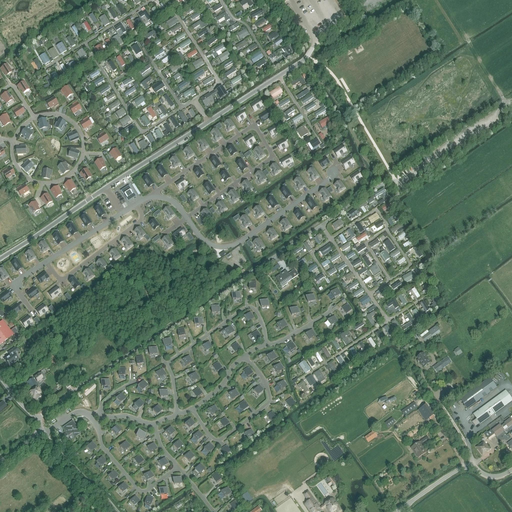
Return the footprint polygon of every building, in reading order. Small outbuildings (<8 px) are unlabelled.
[(163,3),(160,5),(165,13),(169,11),(163,3)] [(220,4),(212,9),(214,12),(222,7),(220,4)] [(120,5),(117,7),(122,16),(126,14),(120,5)] [(155,7),(151,9),(157,18),(160,16),(155,7)] [(111,8),(108,10),(114,20),(117,18),(111,8)] [(261,9),(250,15),(252,19),(263,13),(261,9)] [(151,19),(145,10),(139,15),(141,18),(145,15),(149,21),(151,19)] [(225,13),(216,18),(220,24),(225,20),(224,18),(226,21),(230,19),(225,13)] [(105,15),(99,18),(104,27),(110,23),(105,15)] [(140,18),(134,22),(140,30),(145,26),(140,18)] [(175,18),(166,23),(170,28),(178,23),(175,18)] [(263,19),(254,24),(256,28),(265,22),(263,19)] [(129,20),(126,22),(132,30),(135,28),(129,20)] [(201,21),(192,26),(194,29),(200,25),(202,29),(205,27),(203,24),(203,23),(201,21)] [(87,22),(83,24),(88,32),(92,30),(87,22)] [(237,23),(229,28),(231,32),(239,26),(237,23)] [(121,24),(115,28),(117,31),(120,29),(123,34),(126,32),(121,24)] [(271,24),(263,29),(265,32),(273,27),(271,24)] [(180,25),(171,31),(173,34),(182,28),(180,25)] [(75,26),(72,28),(77,37),(80,35),(75,26)] [(206,29),(197,35),(200,38),(208,32),(206,29)] [(155,30),(145,37),(147,40),(154,35),(156,39),(159,37),(157,33),(155,30)] [(245,30),(237,34),(240,40),(249,35),(245,30)] [(279,30),(269,37),(271,40),(281,34),(279,30)] [(184,33),(175,38),(177,42),(186,36),(184,33)] [(118,35),(112,38),(117,46),(123,43),(118,35)] [(70,36),(67,38),(72,47),(76,45),(70,36)] [(282,38),(274,44),(276,46),(284,41),(283,41),(285,40),(283,36),(282,37),(282,38)] [(214,37),(206,43),(208,46),(216,40),(214,37)] [(160,38),(152,44),(154,47),(162,42),(160,38)] [(109,39),(105,41),(110,51),(114,49),(109,39)] [(189,40),(180,46),(182,49),(191,43),(189,40)] [(235,46),(238,51),(247,45),(244,41),(235,46)] [(62,43),(56,46),(61,54),(67,51),(62,43)] [(137,44),(132,47),(137,55),(142,52),(137,44)] [(101,45),(95,48),(99,56),(105,53),(101,45)] [(222,45),(213,50),(216,53),(224,48),(222,45)] [(289,46),(283,49),(284,51),(286,54),(288,57),(294,53),(289,46)] [(54,48),(48,51),(53,60),(59,56),(54,48)] [(83,48),(77,53),(81,59),(87,55),(83,48)] [(195,50),(187,55),(189,59),(198,53),(195,50)] [(231,57),(227,52),(223,54),(224,54),(218,57),(222,63),(231,57)] [(260,52),(250,59),(254,64),(263,57),(260,52)] [(45,54),(40,57),(44,65),(50,62),(45,54)] [(131,55),(128,57),(133,66),(136,65),(131,55)] [(120,56),(117,58),(122,67),(125,65),(120,56)] [(169,56),(162,61),(164,64),(171,59),(169,56)] [(201,59),(192,64),(196,69),(204,64),(201,59)] [(37,60),(34,62),(39,70),(42,68),(37,60)] [(231,60),(223,65),(225,68),(233,63),(231,60)] [(264,60),(257,65),(257,66),(257,67),(258,68),(266,63),(264,60)] [(73,61),(68,65),(73,72),(78,69),(73,61)] [(111,61),(108,63),(113,72),(117,70),(111,61)] [(178,62),(169,68),(173,73),(181,67),(178,62)] [(62,63),(60,65),(64,71),(66,74),(68,73),(66,70),(62,63)] [(7,65),(1,68),(0,68),(0,69),(2,72),(3,71),(6,76),(11,72),(7,65)] [(149,65),(140,72),(142,74),(151,68),(149,65)] [(234,68),(225,74),(227,77),(236,71),(234,68)] [(98,70),(89,76),(91,79),(100,73),(98,70)] [(202,71),(193,77),(197,84),(206,78),(202,71)] [(181,72),(173,78),(175,81),(183,75),(181,72)] [(57,74),(52,78),(56,85),(61,82),(57,74)] [(45,79),(44,79),(50,88),(53,86),(48,77),(45,79)] [(150,77),(141,84),(143,87),(144,86),(146,90),(149,88),(146,84),(152,80),(150,77)] [(212,77),(202,83),(204,86),(214,80),(212,77)] [(239,77),(231,82),(232,85),(241,80),(239,77)] [(301,77),(291,83),(293,86),(303,80),(301,77)] [(102,78),(94,83),(96,86),(104,81),(102,78)] [(131,78),(122,83),(124,86),(133,81),(131,78)] [(23,82),(18,85),(18,86),(17,86),(19,89),(20,88),(23,93),(29,89),(24,82),(23,82)] [(161,82),(153,87),(156,92),(165,87),(161,82)] [(210,94),(201,99),(205,106),(209,103),(213,101),(214,101),(212,97),(217,94),(220,99),(222,98),(227,95),(222,86),(214,91),(210,94)] [(73,94),(68,87),(62,91),(61,91),(63,94),(64,93),(67,98),(73,94)] [(279,87),(269,94),(273,99),(283,93),(279,87)] [(133,88),(124,94),(127,97),(135,91),(133,88)] [(192,89),(183,94),(185,98),(191,95),(192,97),(196,95),(192,89)] [(308,90),(297,96),(299,99),(310,93),(308,90)] [(0,97),(2,99),(3,99),(6,104),(12,100),(7,92),(2,96),(0,97)] [(167,95),(164,97),(170,105),(172,103),(167,95)] [(311,95),(302,101),(304,105),(313,99),(311,95)] [(142,96),(134,101),(137,106),(145,101),(142,96)] [(54,98),(47,103),(50,108),(55,105),(56,106),(58,105),(58,103),(54,98)] [(288,99),(279,105),(281,108),(290,102),(288,99)] [(259,100),(251,106),(254,111),(263,105),(262,104),(259,100)] [(118,101),(109,107),(111,111),(121,105),(118,101)] [(77,103),(77,102),(74,104),(75,105),(70,108),(74,114),(81,109),(77,103)] [(162,106),(159,108),(163,114),(164,116),(167,114),(162,106)] [(16,110),(15,109),(12,111),(13,112),(17,117),(24,112),(21,107),(16,110)] [(148,109),(147,110),(153,119),(157,116),(151,107),(150,108),(148,109)] [(283,114),(285,117),(287,115),(295,110),(293,107),(283,114)] [(116,113),(115,114),(118,119),(119,117),(120,118),(126,114),(123,108),(116,113)] [(324,108),(314,114),(316,117),(326,111),(324,108)] [(192,109),(189,111),(194,120),(197,118),(192,109)] [(182,112),(178,114),(184,124),(188,121),(182,112)] [(242,112),(235,116),(237,118),(239,122),(246,117),(242,112)] [(265,113),(259,116),(263,122),(271,117),(270,115),(268,112),(265,113)] [(0,118),(0,119),(4,126),(10,123),(7,118),(8,117),(6,114),(5,115),(0,118)] [(301,115),(292,121),(294,125),(303,119),(301,115)] [(128,116),(119,121),(123,127),(131,121),(128,116)] [(145,116),(140,119),(143,122),(144,121),(147,126),(150,124),(145,116)] [(173,117),(170,119),(175,128),(179,126),(173,117)] [(88,119),(87,118),(85,120),(85,121),(81,124),(84,129),(92,125),(88,119)] [(328,118),(319,123),(322,129),(331,124),(328,118)] [(45,119),(39,120),(40,126),(39,126),(40,129),(47,128),(45,119)] [(56,128),(61,131),(66,123),(60,120),(57,125),(56,124),(54,127),(56,128)] [(230,120),(225,124),(228,128),(229,131),(231,129),(235,127),(230,120)] [(167,131),(163,133),(165,137),(169,134),(171,136),(173,135),(171,133),(172,132),(167,124),(164,126),(167,131)] [(274,127),(268,130),(272,136),(279,132),(278,130),(276,126),(274,127)] [(303,126),(296,130),(301,138),(308,134),(303,126)] [(25,129),(21,134),(29,139),(33,134),(33,133),(31,131),(30,132),(25,129)] [(216,129),(211,133),(213,136),(215,138),(217,141),(218,140),(222,137),(216,129)] [(158,130),(155,132),(160,140),(164,138),(158,130)] [(68,136),(71,142),(79,138),(76,132),(71,134),(70,133),(68,134),(68,136)] [(102,135),(97,138),(101,144),(108,139),(105,133),(104,132),(101,134),(102,135)] [(151,134),(147,136),(152,144),(155,142),(151,134)] [(251,136),(244,141),(247,144),(248,146),(250,144),(255,141),(251,136)] [(203,138),(198,142),(203,150),(208,147),(203,138)] [(317,138),(309,143),(313,149),(320,144),(317,138)] [(144,140),(138,143),(143,152),(149,149),(144,140)] [(284,140),(277,145),(280,150),(287,146),(284,140)] [(134,145),(131,146),(136,155),(139,153),(134,145)] [(26,147),(25,146),(22,146),(22,147),(17,148),(17,154),(26,154),(26,147)] [(232,146),(227,149),(230,154),(232,153),(233,155),(237,152),(232,146)] [(342,146),(334,152),(338,157),(346,151),(342,146)] [(259,147),(254,151),(259,159),(265,155),(259,147)] [(189,148),(184,151),(187,156),(189,158),(194,155),(189,148)] [(69,156),(77,159),(79,153),(74,151),(74,150),(71,149),(69,156)] [(112,155),(116,160),(121,157),(116,149),(111,153),(110,154),(111,156),(112,155)] [(289,156),(281,161),(284,167),(293,162),(289,156)] [(176,157),(170,161),(172,164),(173,165),(175,168),(176,167),(180,164),(176,157)] [(216,157),(210,161),(216,169),(221,165),(216,157)] [(350,157),(342,163),(345,168),(346,168),(347,167),(354,163),(350,157)] [(326,158),(321,161),(325,166),(329,163),(326,158)] [(104,161),(102,159),(101,159),(95,163),(100,171),(106,167),(103,162),(104,161)] [(242,160),(236,163),(240,168),(242,171),(244,170),(247,168),(242,160)] [(29,162),(28,161),(25,163),(26,164),(22,168),(27,173),(33,167),(29,162)] [(64,163),(58,167),(63,174),(69,171),(66,166),(67,165),(65,162),(64,163)] [(276,164),(270,168),(275,175),(280,171),(276,164)] [(162,166),(157,170),(162,178),(167,175),(162,166)] [(3,173),(3,174),(6,179),(14,174),(10,168),(7,170),(5,171),(5,170),(2,172),(3,173)] [(199,168),(194,172),(199,178),(204,175),(199,168)] [(313,168),(308,172),(313,180),(319,176),(313,168)] [(83,175),(86,180),(92,177),(87,169),(81,173),(80,174),(82,176),(83,175)] [(43,178),(49,179),(50,174),(51,174),(52,171),(51,171),(51,170),(44,170),(43,178)] [(225,171),(220,175),(223,179),(225,178),(227,180),(230,178),(225,171)] [(261,171),(255,175),(261,183),(266,180),(261,171)] [(358,172),(351,177),(354,182),(361,178),(358,172)] [(148,176),(143,179),(148,187),(154,184),(148,176)] [(299,178),(294,181),(300,190),(305,186),(299,178)] [(183,179),(176,184),(180,189),(186,185),(183,179)] [(64,185),(66,188),(67,187),(70,192),(76,188),(71,181),(65,184),(64,185)] [(247,181),(242,185),(248,193),(253,189),(247,181)] [(340,181),(335,185),(339,192),(345,188),(340,181)] [(209,183),(204,186),(209,195),(215,191),(209,183)] [(134,184),(132,186),(138,196),(140,194),(134,184)] [(17,189),(21,196),(29,191),(26,186),(25,185),(20,188),(19,187),(17,189)] [(129,185),(120,191),(121,191),(124,197),(125,196),(128,200),(131,198),(132,199),(136,196),(135,195),(129,186),(129,185)] [(60,189),(58,186),(51,191),(56,198),(62,195),(59,190),(60,189)] [(286,187),(281,191),(286,199),(291,195),(286,187)] [(385,192),(383,188),(374,194),(376,197),(381,194),(385,192)] [(325,189),(320,193),(325,201),(331,197),(325,189)] [(193,190),(188,194),(193,201),(198,197),(193,190)] [(234,190),(228,194),(233,201),(234,202),(239,199),(234,190)] [(52,202),(48,194),(42,198),(41,198),(43,201),(44,200),(47,205),(52,202)] [(372,197),(367,201),(369,205),(375,201),(373,199),(375,198),(373,195),(371,197),(372,197)] [(272,197),(267,200),(273,209),(278,205),(272,197)] [(311,198),(306,202),(312,210),(317,207),(311,198)] [(365,200),(359,205),(364,213),(367,212),(363,207),(368,204),(365,200)] [(37,204),(36,202),(35,202),(29,206),(34,213),(39,210),(37,206),(36,205),(37,204)] [(222,202),(216,206),(221,213),(226,209),(222,202)] [(390,203),(381,208),(384,211),(392,206),(390,203)] [(97,208),(94,209),(96,212),(100,218),(101,217),(105,214),(101,208),(100,206),(98,207),(97,208)] [(259,206),(254,210),(258,217),(264,213),(259,206)] [(169,207),(163,211),(166,214),(167,216),(169,219),(174,215),(169,207)] [(355,208),(348,214),(352,219),(359,213),(355,208)] [(207,209),(201,213),(207,221),(212,217),(207,209)] [(299,210),(294,214),(297,218),(299,217),(301,219),(304,217),(299,210)] [(376,213),(368,219),(371,224),(380,219),(376,213)] [(81,218),(86,227),(86,226),(91,223),(86,215),(81,218)] [(245,216),(240,220),(246,227),(251,224),(245,216)] [(154,219),(149,223),(153,228),(154,227),(156,229),(159,226),(154,219)] [(286,219),(281,223),(285,230),(291,226),(286,219)] [(340,220),(332,225),(336,230),(344,225),(340,220)] [(381,221),(374,225),(377,229),(383,225),(381,221)] [(71,225),(67,227),(72,235),(77,232),(72,224),(71,225)] [(400,225),(391,231),(393,234),(402,228),(400,225)] [(140,227),(135,231),(138,236),(141,239),(145,235),(140,227)] [(181,229),(173,235),(177,240),(185,234),(181,229)] [(272,229),(267,233),(272,239),(277,236),(272,229)] [(58,233),(53,236),(58,244),(64,241),(60,235),(58,233)] [(365,233),(356,238),(358,241),(367,236),(365,233)] [(127,237),(121,241),(128,249),(133,245),(131,244),(127,237)] [(167,237),(162,240),(168,248),(170,247),(173,244),(169,238),(167,237)] [(259,239),(253,243),(259,251),(264,247),(259,239)] [(389,240),(384,244),(390,252),(395,249),(389,240)] [(44,242),(39,245),(43,252),(49,249),(44,242)] [(306,242),(304,244),(309,252),(312,250),(308,245),(309,245),(308,243),(307,244),(306,242)] [(348,244),(340,249),(342,252),(350,247),(348,244)] [(364,244),(356,250),(358,253),(366,248),(364,244)] [(329,245),(320,251),(324,256),(332,251),(329,245)] [(300,246),(292,252),(294,255),(303,249),(300,246)] [(417,247),(413,250),(419,259),(423,256),(417,247)] [(115,249),(110,253),(112,257),(115,260),(120,256),(118,253),(115,249)] [(398,250),(391,255),(393,258),(400,253),(398,250)] [(30,251),(25,254),(30,261),(35,258),(33,254),(31,251),(30,251)] [(385,251),(380,254),(385,262),(390,258),(385,251)] [(338,253),(329,259),(332,262),(340,257),(338,253)] [(366,257),(363,259),(368,267),(372,265),(366,257)] [(102,259),(97,263),(102,270),(107,266),(104,263),(102,259)] [(360,259),(351,264),(353,268),(362,262),(360,259)] [(17,260),(11,263),(12,265),(13,265),(17,271),(22,268),(17,260)] [(302,260),(299,262),(304,269),(305,268),(307,267),(304,263),(302,260)] [(315,264),(308,269),(310,272),(317,267),(315,264)] [(375,265),(369,269),(374,276),(380,272),(375,265)] [(1,270),(0,270),(0,275),(1,277),(3,280),(8,277),(4,270),(3,268),(1,270)] [(365,268),(358,273),(360,276),(367,271),(365,268)] [(89,269),(84,273),(89,280),(94,276),(89,269)] [(298,276),(299,275),(295,269),(288,274),(286,271),(276,278),(282,287),(293,280),(292,279),(298,276)] [(44,272),(36,278),(39,282),(40,283),(43,281),(48,277),(48,276),(44,272)] [(351,272),(344,277),(347,281),(354,276),(351,272)] [(411,272),(402,277),(406,283),(414,278),(411,272)] [(74,277),(69,281),(75,289),(80,285),(74,277)] [(356,281),(348,287),(350,290),(358,284),(356,281)] [(399,281),(391,287),(393,290),(401,284),(399,281)] [(427,284),(422,287),(424,290),(426,293),(430,290),(427,284)] [(56,287),(48,293),(52,298),(60,293),(56,287)] [(34,288),(26,294),(30,299),(38,293),(34,288)] [(330,293),(334,298),(341,294),(337,288),(330,293)] [(362,288),(353,294),(355,297),(364,291),(362,288)] [(414,288),(412,290),(417,298),(420,296),(414,288)] [(389,289),(380,294),(382,297),(391,292),(389,289)] [(7,291),(0,296),(0,298),(3,302),(11,296),(7,291)] [(231,293),(232,300),(241,298),(239,291),(231,293)] [(306,297),(308,303),(316,300),(313,294),(306,297)] [(401,295),(398,297),(403,305),(407,303),(401,295)] [(367,296),(359,301),(363,307),(371,301),(367,296)] [(434,304),(430,306),(433,309),(439,305),(434,298),(431,300),(434,304)] [(259,301),(261,308),(269,306),(267,299),(259,301)] [(394,300),(386,305),(388,308),(392,305),(395,309),(398,307),(394,300)] [(423,302),(420,304),(426,312),(429,310),(423,302)] [(342,308),(347,314),(352,310),(347,304),(342,308)] [(17,305),(10,310),(14,315),(21,310),(17,305)] [(43,305),(36,310),(40,315),(47,310),(43,305)] [(211,307),(212,313),(220,312),(219,305),(211,307)] [(289,309),(292,315),(299,312),(297,306),(289,309)] [(416,310),(413,312),(419,320),(422,318),(416,310)] [(244,317),(248,322),(254,317),(250,312),(244,317)] [(374,312),(366,317),(372,327),(376,325),(371,318),(376,315),(374,312)] [(410,322),(405,326),(407,329),(412,326),(415,324),(409,314),(406,316),(410,322)] [(327,320),(331,326),(338,321),(334,316),(327,320)] [(28,317),(21,322),(25,327),(32,322),(28,317)] [(193,318),(195,325),(203,324),(202,317),(193,318)] [(0,322),(0,344),(1,344),(13,335),(10,331),(8,328),(7,326),(7,325),(4,320),(3,321),(3,320),(0,322)] [(277,324),(281,330),(288,325),(284,320),(277,324)] [(395,320),(391,322),(397,332),(401,329),(395,320)] [(362,322),(354,327),(356,330),(364,325),(362,322)] [(224,330),(228,336),(235,331),(231,326),(224,330)] [(420,336),(422,338),(425,342),(432,337),(432,338),(440,332),(436,326),(428,332),(427,330),(420,336)] [(18,341),(23,337),(16,327),(10,331),(13,335),(18,341)] [(177,329),(178,337),(185,336),(184,328),(177,329)] [(305,334),(309,340),(316,335),(312,329),(305,334)] [(251,334),(256,341),(261,337),(257,330),(251,334)] [(348,332),(340,336),(346,345),(349,343),(345,337),(350,335),(348,332)] [(162,340),(164,347),(172,344),(170,338),(162,340)] [(371,338),(368,340),(373,348),(376,345),(371,338)] [(202,346),(206,352),(213,347),(209,341),(202,346)] [(286,345),(290,352),(296,348),(291,341),(286,345)] [(231,346),(235,353),(241,349),(236,342),(231,346)] [(362,342),(358,344),(365,353),(368,351),(362,342)] [(19,352),(15,347),(8,353),(10,356),(4,360),(9,367),(19,360),(15,354),(19,352)] [(148,348),(148,349),(149,355),(158,353),(156,347),(148,348)] [(454,350),(454,351),(457,355),(458,356),(462,353),(458,348),(458,347),(454,350)] [(353,348),(350,350),(355,359),(359,356),(353,348)] [(267,356),(270,362),(277,357),(273,352),(267,356)] [(424,353),(417,358),(418,360),(417,361),(418,362),(419,361),(424,368),(431,363),(424,353)] [(182,360),(186,366),(193,361),(189,355),(182,360)] [(53,368),(55,367),(57,369),(59,368),(58,365),(52,356),(48,359),(53,368)] [(309,357),(306,359),(312,367),(315,365),(309,357)] [(339,357),(336,359),(341,368),(345,365),(339,357)] [(450,360),(448,357),(433,367),(437,373),(452,362),(450,360)] [(305,361),(299,365),(305,374),(311,370),(305,361)] [(212,366),(217,372),(223,369),(219,364),(218,362),(212,366)] [(331,362),(328,364),(333,373),(337,371),(331,362)] [(273,368),(277,373),(284,369),(280,363),(273,368)] [(243,371),(248,377),(253,374),(249,367),(243,371)] [(156,374),(160,379),(160,378),(163,382),(166,379),(163,376),(166,374),(162,368),(156,374)] [(319,370),(314,374),(320,383),(325,380),(319,370)] [(189,377),(193,382),(199,377),(195,372),(189,377)] [(43,378),(39,373),(34,377),(37,382),(43,378)] [(306,379),(311,387),(316,383),(311,375),(306,379)] [(32,378),(26,383),(31,391),(29,392),(27,394),(30,397),(32,400),(35,398),(36,400),(41,397),(39,394),(41,392),(32,378)] [(496,387),(489,378),(460,399),(467,409),(496,387)] [(101,380),(102,387),(110,386),(109,379),(101,380)] [(138,386),(143,391),(148,385),(148,384),(143,380),(138,386)] [(277,385),(281,390),(287,386),(283,380),(277,385)] [(303,381),(297,385),(299,389),(301,387),(305,393),(309,391),(305,385),(303,381)] [(254,391),(258,395),(264,390),(259,385),(254,391)] [(192,391),(197,398),(203,394),(199,388),(198,387),(192,391)] [(159,390),(160,397),(168,396),(167,389),(159,390)] [(229,394),(233,399),(239,395),(235,389),(229,394)] [(511,400),(511,399),(505,390),(473,414),(480,424),(511,400)] [(116,399),(121,403),(127,397),(122,393),(116,399)] [(286,401),(290,408),(296,404),(291,398),(286,401)] [(138,409),(139,409),(145,403),(140,399),(134,405),(135,405),(132,408),(136,411),(138,409)] [(238,404),(243,411),(247,409),(249,407),(248,406),(244,400),(238,404)] [(401,411),(404,416),(406,415),(418,407),(414,402),(401,411)] [(152,411),(157,415),(163,409),(158,404),(152,411)] [(418,410),(425,421),(429,419),(430,420),(431,419),(432,419),(433,418),(435,417),(426,404),(418,410)] [(208,410),(212,415),(218,411),(214,405),(208,410)] [(266,415),(271,422),(277,418),(272,411),(266,415)] [(219,421),(224,428),(230,424),(229,423),(225,417),(219,421)] [(185,424),(190,429),(195,423),(191,418),(185,424)] [(392,418),(385,423),(388,428),(395,422),(392,418)] [(491,431),(495,436),(496,435),(496,436),(503,431),(504,430),(502,428),(506,426),(507,427),(508,428),(511,424),(511,421),(510,418),(504,423),(504,424),(501,426),(499,424),(491,431)] [(77,427),(73,421),(63,428),(68,436),(72,433),(75,437),(80,433),(76,427),(77,427)] [(111,431),(116,435),(122,430),(117,425),(111,431)] [(165,432),(170,437),(175,431),(171,426),(168,429),(167,430),(165,432)] [(244,434),(248,439),(255,435),(251,429),(244,434)] [(146,433),(139,430),(136,435),(143,439),(146,433)] [(193,437),(198,441),(204,435),(199,431),(193,437)] [(373,431),(365,437),(368,443),(374,438),(377,436),(373,431)] [(486,431),(484,434),(489,441),(492,439),(495,436),(491,431),(488,433),(486,431)] [(427,437),(421,441),(424,445),(430,441),(427,437)] [(173,446),(178,450),(184,444),(179,440),(173,446)] [(120,447),(125,452),(130,446),(125,441),(120,447)] [(86,448),(91,452),(94,450),(97,447),(92,442),(86,448)] [(419,442),(411,448),(418,458),(426,452),(419,442)] [(490,449),(484,442),(476,447),(482,455),(487,452),(487,451),(490,449)] [(147,447),(151,453),(158,448),(154,443),(147,447)] [(204,449),(209,453),(214,447),(209,443),(207,445),(204,449)] [(221,449),(226,456),(231,452),(227,445),(221,449)] [(184,457),(189,462),(195,456),(190,451),(184,457)] [(134,459),(139,465),(144,462),(139,455),(134,459)] [(97,462),(101,467),(104,464),(107,461),(102,456),(97,462)] [(158,462),(162,468),(169,463),(165,458),(158,462)] [(199,474),(205,468),(200,464),(195,469),(195,470),(193,472),(197,476),(199,474)] [(108,476),(112,480),(115,478),(119,475),(114,470),(108,476)] [(144,475),(148,481),(153,477),(154,476),(150,471),(144,475)] [(212,476),(216,483),(222,479),(217,472),(212,476)] [(329,481),(327,483),(329,486),(331,485),(332,486),(336,482),(331,475),(328,478),(327,478),(327,479),(329,481)] [(174,484),(174,485),(182,483),(181,476),(178,477),(173,478),(174,484)] [(118,488),(123,493),(129,487),(124,482),(118,488)] [(167,487),(163,487),(158,489),(160,495),(168,493),(167,487)] [(221,492),(225,497),(232,492),(228,487),(221,492)] [(308,502),(304,504),(310,511),(320,511),(322,511),(322,510),(326,507),(329,511),(333,511),(336,510),(337,511),(338,511),(341,510),(333,498),(322,506),(320,507),(308,491),(303,495),(308,502)] [(241,497),(247,505),(253,500),(248,493),(246,494),(241,497)] [(129,501),(135,506),(140,500),(135,495),(134,496),(129,501)] [(144,504),(151,506),(153,498),(151,498),(147,496),(144,504)] [(230,504),(235,511),(240,507),(235,500),(230,504)]
